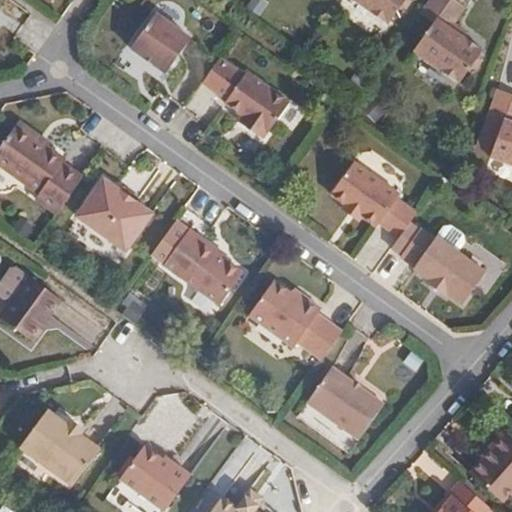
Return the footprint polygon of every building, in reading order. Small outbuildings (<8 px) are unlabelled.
[(355,0),(359,2),(385,20),(396,5),(402,6),(406,0),(355,0)] [(460,0),(425,0),(399,37),(458,80),(470,63),(475,64),(482,55),(479,50),(481,46),(450,24),(465,3),(460,0)] [(153,13),(128,48),(164,73),(188,38),(153,13)] [(217,58),(199,83),(224,100),(222,103),(240,116),(245,119),(241,125),(260,137),(263,131),(266,133),(287,102),(245,72),(242,74),(217,58)] [(511,90),(497,85),(487,114),(503,119),(491,154),(511,161),(511,90)] [(503,119),(487,114),(474,148),(491,154),(503,119)] [(245,119),(240,116),(236,122),(241,125),(245,119)] [(14,123),(11,127),(41,149),(44,145),(14,123)] [(33,198),(54,213),(80,177),(59,162),(62,157),(44,145),(41,149),(11,127),(0,142),(0,165),(37,192),(33,198)] [(367,213),(400,236),(410,222),(417,212),(384,189),(387,184),(341,152),(318,185),(364,217),(367,213)] [(135,202),(117,190),(102,180),(76,217),(123,252),(151,213),(135,202)] [(121,186),(117,190),(135,202),(138,197),(121,186)] [(402,254),(401,256),(414,266),(413,268),(426,278),(424,281),(444,294),(446,292),(461,302),(484,270),(456,250),(436,236),(435,237),(421,228),(420,229),(410,222),(400,236),(392,247),(402,254)] [(442,229),(436,236),(456,250),(462,243),(463,238),(446,226),(442,229)] [(188,228),(162,264),(218,303),(241,271),(213,251),(215,248),(188,228)] [(24,274),(0,306),(0,319),(27,338),(57,297),(24,274)] [(296,341),(322,360),(343,330),(318,312),(320,308),(304,296),(301,300),(289,292),(272,280),(249,315),(293,346),(296,341)] [(292,288),(289,292),(301,300),(304,296),(292,288)] [(330,366),(305,400),(357,437),(381,402),(330,366)] [(43,414),(15,453),(69,491),(98,451),(79,438),(82,434),(68,424),(65,428),(43,414)] [(511,442),(505,436),(483,462),(511,487),(511,442)] [(143,446),(120,480),(146,498),(140,506),(148,511),(161,511),(188,475),(172,463),(170,465),(143,446)] [(511,494),(511,487),(483,462),(470,476),(503,505),(511,494)] [(492,511),(493,511),(460,483),(450,494),(452,497),(439,511),(492,511)] [(247,490),(243,496),(255,506),(259,499),(247,490)] [(255,506),(243,496),(235,506),(222,497),(210,511),(260,511),(254,508),(255,506)]
